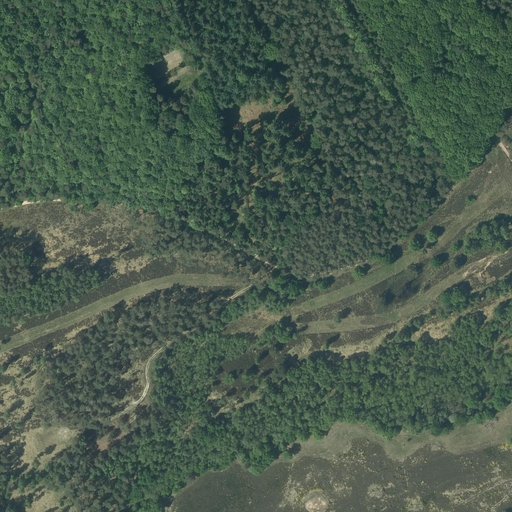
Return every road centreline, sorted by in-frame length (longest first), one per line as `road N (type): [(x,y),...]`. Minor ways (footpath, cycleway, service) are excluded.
road 1 (track): [(0,206),(44,195),(107,197),(193,219),(298,274),(323,271),(378,250),(462,173),(511,94)]
road 2 (track): [(283,268),(150,368),(155,422),(129,443)]
